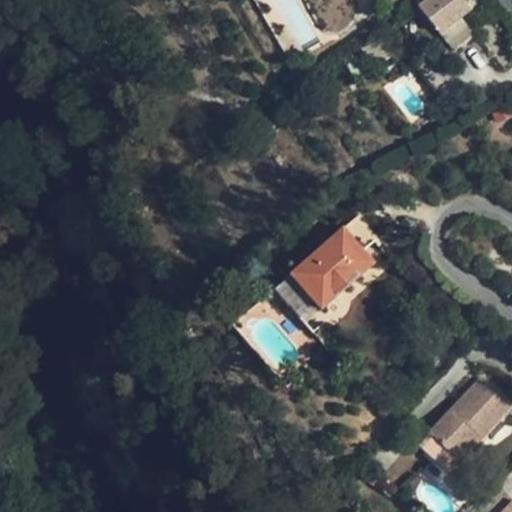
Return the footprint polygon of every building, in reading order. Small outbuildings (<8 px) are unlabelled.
[(463,0),(430,0),(420,8),(440,36),(453,53),(476,37),(463,20),(473,12),(463,0)] [(511,118),(511,115),(507,104),(492,110),(498,125),(511,118)] [(331,231),(350,250),(366,235),(348,216),(331,231)] [(362,263),(350,250),(331,231),(281,278),(312,312),(362,263)] [(320,321),(312,312),(281,278),(264,292),(304,336),(320,321)] [(502,416),(469,384),(406,449),(430,473),(438,464),(468,436),(476,444),(502,416)] [(438,464),(430,473),(439,481),(476,444),(468,436),(438,464)] [(511,511),(511,498),(499,511),(511,511)]
